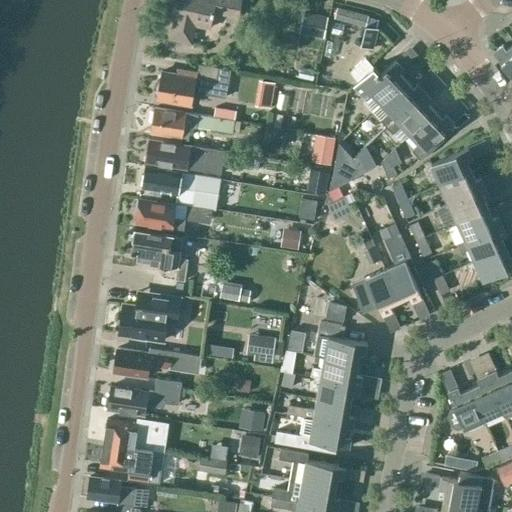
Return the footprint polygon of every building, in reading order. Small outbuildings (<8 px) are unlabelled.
[(175,0),(171,20),(175,20),(171,38),(192,42),(195,25),(211,28),(214,12),(239,17),(242,0),(175,0)] [(337,7),(335,18),(344,20),(347,10),(337,7)] [(303,13),(299,33),(323,37),(327,17),(303,13)] [(368,17),(366,25),(367,25),(377,28),(379,20),(368,17)] [(373,48),(378,28),(377,28),(367,25),(366,25),(361,45),(373,48)] [(511,74),(511,44),(507,48),(503,44),(494,50),(511,74)] [(365,57),(350,72),(358,81),(354,85),(368,99),(365,102),(372,110),(381,102),(406,79),(399,72),(403,68),(396,60),(381,73),(374,66),(365,57)] [(231,69),(200,64),(198,73),(178,70),(178,74),(162,72),(157,98),(192,104),(194,92),(226,97),(231,69)] [(381,102),(372,110),(381,119),(387,126),(424,91),(417,83),(413,87),(406,79),(381,102)] [(264,80),(263,88),(275,90),(276,82),(264,80)] [(402,124),(410,133),(435,110),(428,102),(432,99),(424,91),(387,126),(393,133),(402,124)] [(197,126),(212,128),(233,132),(235,120),(155,107),(151,131),(183,137),(184,133),(190,135),(191,127),(196,128),(197,126)] [(215,107),(213,117),(235,120),(236,111),(215,107)] [(435,110),(410,133),(420,143),(414,149),(422,158),(428,152),(429,153),(453,130),(450,126),(454,122),(446,113),(442,118),(435,110)] [(275,113),(273,126),(281,127),(284,115),(275,113)] [(316,133),(311,161),(331,164),(336,137),(316,133)] [(151,137),(147,161),(217,172),(221,149),(151,137)] [(371,140),(353,157),(358,165),(362,174),(377,165),(382,163),(371,140)] [(339,141),(329,181),(334,189),(348,182),(354,178),(362,174),(358,165),(353,157),(339,141)] [(432,164),(440,183),(472,169),(468,159),(473,157),(469,147),(432,164)] [(390,159),(382,163),(389,179),(397,175),(390,159)] [(146,166),(142,187),(178,193),(177,201),(190,204),(216,208),(221,179),(146,166)] [(311,168),(307,190),(325,193),(329,171),(311,168)] [(440,183),(449,202),(486,186),(481,176),(476,178),(472,169),(440,183)] [(401,184),(393,188),(399,202),(407,198),(401,184)] [(449,202),(438,207),(447,227),(458,222),(489,208),(485,198),(490,196),(486,186),(449,202)] [(345,195),(328,204),(332,212),(349,204),(345,195)] [(136,202),(135,208),(138,212),(136,221),(157,224),(157,226),(172,229),(184,231),(186,218),(174,216),(176,203),(140,197),(140,199),(136,202)] [(415,214),(407,198),(399,202),(406,218),(415,214)] [(311,208),(310,218),(318,219),(319,209),(311,208)] [(458,223),(448,228),(455,244),(458,243),(459,245),(466,241),(503,225),(499,215),(494,217),(489,208),(458,222),(458,223)] [(412,262),(400,233),(396,222),(380,228),(395,264),(386,268),(400,299),(409,295),(412,301),(421,297),(407,265),(412,262)] [(410,226),(417,240),(425,237),(418,222),(410,226)] [(508,234),(503,225),(466,241),(459,245),(461,252),(470,249),(475,260),(506,246),(502,237),(508,234)] [(284,228),(281,246),(299,248),(301,230),(284,228)] [(368,228),(360,232),(367,248),(374,244),(375,244),(368,228)] [(177,267),(175,278),(185,280),(189,258),(180,256),(183,237),(136,229),(131,251),(143,253),(142,261),(177,267)] [(425,237),(417,240),(424,256),(432,253),(425,237)] [(367,248),(364,249),(370,264),(381,259),(374,244),(367,248)] [(511,254),(511,255),(506,246),(475,260),(484,280),(511,267),(511,254)] [(427,264),(434,278),(442,275),(436,260),(427,264)] [(391,303),(400,299),(386,268),(352,283),(363,308),(377,302),(382,314),(393,309),(391,303)] [(442,275),(434,278),(441,295),(450,291),(442,275)] [(183,290),(184,282),(175,280),(173,289),(183,290)] [(223,283),(220,297),(240,300),(242,288),(242,286),(223,283)] [(242,288),(240,300),(249,302),(251,289),(242,288)] [(124,303),(119,333),(163,340),(167,319),(177,320),(180,297),(152,293),(138,291),(136,305),(124,303)] [(329,302),(326,315),(345,318),(347,305),(329,302)] [(321,322),(315,356),(325,357),(358,363),(360,353),(365,354),(367,343),(342,338),(344,326),(321,322)] [(292,329),(289,348),(302,350),(305,331),(292,329)] [(257,333),(254,357),(273,360),(274,352),(276,337),(276,335),(257,333)] [(276,337),(274,352),(282,353),(284,338),(276,337)] [(114,359),(113,367),(115,369),(114,372),(148,378),(150,364),(191,370),(194,354),(152,347),(150,357),(118,352),(117,358),(114,359)] [(286,349),(283,365),(294,367),(297,351),(286,349)] [(356,373),(358,363),(325,357),(323,369),(313,367),(311,376),(321,378),(360,385),(362,374),(356,373)] [(497,370),(487,374),(503,411),(506,418),(511,415),(511,407),(511,406),(511,378),(509,371),(499,376),(497,370)] [(284,372),(282,385),(283,386),(293,387),(296,373),(285,371),(284,372)] [(484,419),(503,411),(487,374),(477,379),(480,384),(470,389),(484,419)] [(240,378),(239,388),(250,390),(251,380),(240,378)] [(360,385),(321,378),(317,398),(351,404),(353,394),(358,395),(360,385)] [(108,396),(106,404),(109,407),(109,408),(144,414),(146,403),(165,406),(165,402),(178,404),(180,394),(181,387),(182,383),(158,379),(156,392),(112,385),(111,394),(108,396)] [(452,390),(449,392),(452,400),(456,408),(451,410),(449,416),(453,426),(459,428),(464,426),(464,428),(484,419),(470,389),(461,393),(459,387),(452,390)] [(313,421),(347,427),(353,428),(355,416),(349,414),(351,404),(317,398),(315,410),(290,406),(289,415),(304,418),(304,419),(313,421)] [(255,411),(252,430),(264,432),(267,413),(255,411)] [(108,418),(104,442),(164,450),(169,421),(137,417),(136,422),(108,418)] [(345,435),(347,427),(313,421),(304,419),(301,435),(277,431),(275,442),(336,453),(337,445),(349,447),(351,436),(345,435)] [(247,436),(243,456),(258,459),(262,439),(247,436)] [(160,482),(164,450),(104,442),(101,465),(130,470),(129,477),(160,482)] [(511,444),(498,451),(502,459),(511,454),(511,444)] [(280,448),(279,457),(293,459),(289,479),(336,488),(338,478),(344,479),(346,467),(307,460),(309,453),(280,448)] [(498,451),(483,458),(486,466),(502,459),(498,451)] [(511,461),(498,468),(503,481),(511,476),(511,461)] [(440,488),(447,490),(445,500),(489,508),(495,478),(460,472),(460,473),(461,473),(460,480),(442,476),(440,488)] [(118,502),(117,504),(134,506),(134,505),(136,488),(120,486),(121,480),(90,476),(87,498),(118,502)] [(334,498),(336,488),(289,479),(287,492),(275,490),(274,497),(338,509),(340,499),(334,498)] [(337,511),(338,509),(274,497),(272,506),(298,511),(297,511),(337,511)] [(436,508),(435,511),(488,511),(489,508),(445,500),(443,510),(436,508)] [(241,501),(239,511),(250,511),(252,503),(241,501)] [(219,502),(217,511),(236,511),(238,505),(219,502)]
